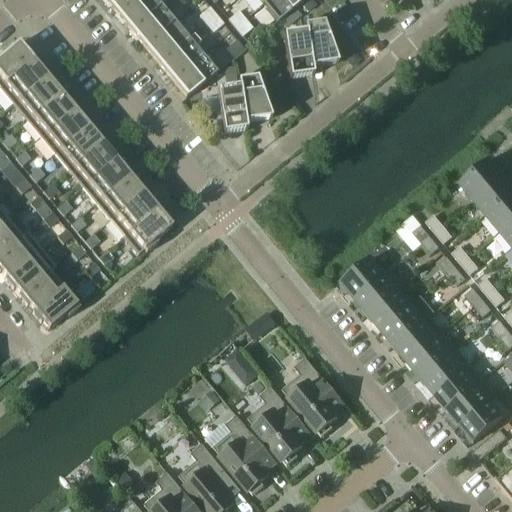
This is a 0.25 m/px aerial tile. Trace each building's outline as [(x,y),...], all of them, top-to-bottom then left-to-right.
[(136,0),(102,0),(100,2),(107,11),(109,10),(114,17),(113,18),(114,19),(136,0)] [(160,8),(153,0),(136,0),(114,19),(121,28),(122,27),(128,34),(127,35),(128,35),(160,8)] [(272,0),(255,0),(262,8),(272,0)] [(272,0),(262,8),(276,25),(306,0),(272,0)] [(174,25),(160,8),(128,35),(135,44),(136,43),(142,50),(141,51),(141,52),(174,25)] [(216,18),(208,10),(198,19),(205,27),(216,18)] [(300,18),(294,11),(278,25),(284,31),(300,18)] [(245,22),(238,14),(227,23),(234,31),(245,22)] [(223,27),(216,18),(205,27),(212,36),(223,27)] [(241,40),(252,31),(245,22),(234,31),(241,40)] [(188,42),(174,25),(141,52),(149,61),(150,60),(156,67),(155,68),(155,69),(188,42)] [(310,72),(336,68),(322,27),(303,30),(304,36),(310,72)] [(310,72),(304,36),(282,39),(288,83),(312,79),(310,72)] [(202,58),(188,42),(155,69),(163,78),(164,76),(170,83),(168,85),(169,85),(202,58)] [(243,52),(236,43),(225,52),(233,60),(243,52)] [(0,89),(34,61),(26,52),(24,53),(18,46),(1,59),(0,58),(0,89)] [(169,85),(176,94),(178,93),(185,102),(216,76),(202,58),(169,85)] [(48,78),(47,77),(45,79),(40,73),(42,71),(34,61),(0,89),(0,94),(12,108),(48,78)] [(62,95),(61,94),(59,96),(54,89),(56,88),(48,78),(12,108),(25,125),(62,95)] [(244,127),(270,123),(256,82),(236,85),(237,91),(244,127)] [(244,127),(237,91),(215,95),(222,138),(245,135),(244,127)] [(75,111),(75,110),(73,112),(68,106),(70,104),(62,95),(25,125),(39,141),(75,111)] [(89,128),(89,127),(87,129),(81,122),(83,121),(75,111),(39,141),(53,158),(89,128)] [(103,144),(101,145),(95,139),(97,137),(89,128),(53,158),(67,174),(103,144)] [(16,145),(10,138),(0,145),(7,153),(16,145)] [(117,161),(116,160),(114,162),(109,156),(111,154),(103,144),(67,174),(81,191),(117,161)] [(29,162),(23,154),(14,162),(20,169),(29,162)] [(131,177),(130,177),(128,179),(123,172),(125,171),(117,161),(81,191),(94,208),(131,177)] [(503,179),(489,162),(459,187),(473,204),(503,179)] [(16,173),(10,166),(1,173),(7,181),(16,173)] [(43,179),(37,171),(28,179),(34,186),(43,179)] [(142,195),(137,189),(139,187),(131,177),(94,208),(108,224),(144,194),(144,193),(142,195)] [(511,197),(511,190),(503,179),(473,204),(486,219),(511,197)] [(30,190),(23,182),(14,190),(21,197),(30,190)] [(57,195),(51,188),(42,195),(48,203),(57,195)] [(152,204),(144,194),(108,224),(122,241),(158,211),(158,210),(156,212),(151,205),(152,204)] [(511,224),(511,197),(486,219),(499,235),(511,224)] [(43,206),(37,199),(28,207),(34,214),(43,206)] [(71,212),(65,204),(56,212),(62,219),(71,212)] [(145,256),(157,246),(154,243),(171,230),(164,222),(166,220),(158,211),(122,241),(136,258),(143,253),(145,256)] [(57,223),(51,216),(42,223),(48,231),(57,223)] [(442,229),(433,218),(425,225),(434,236),(442,229)] [(20,241),(27,235),(14,219),(6,225),(0,230),(0,258),(20,241)] [(85,228),(78,221),(69,228),(76,236),(85,228)] [(511,224),(499,235),(511,250),(511,224)] [(429,240),(420,229),(412,236),(421,247),(429,240)] [(434,236),(443,247),(451,240),(442,229),(434,236)] [(71,240),(65,232),(56,240),(62,247),(71,240)] [(20,241),(0,258),(0,274),(5,281),(3,283),(4,283),(40,253),(26,236),(20,241)] [(99,245),(92,237),(83,245),(89,252),(99,245)] [(430,258),(438,251),(429,240),(421,247),(430,258)] [(85,256),(79,249),(70,256),(76,264),(85,256)] [(468,261),(459,250),(451,257),(460,268),(468,261)] [(54,270),(40,253),(4,283),(12,293),(14,291),(19,298),(17,299),(18,300),(54,270)] [(112,261),(106,254),(97,262),(103,269),(112,261)] [(383,276),(370,261),(340,286),(354,302),(390,273),(389,271),(383,276)] [(455,271),(446,261),(438,268),(447,278),(455,271)] [(460,268),(469,279),(477,271),(468,261),(460,268)] [(99,273),(92,265),(83,273),(90,280),(99,273)] [(61,291),(48,275),(55,270),(54,270),(18,300),(26,309),(28,308),(33,314),(31,316),(68,286),(67,286),(61,291)] [(456,289),(464,282),(455,271),(447,278),(456,289)] [(403,288),(390,273),(354,302),(367,318),(403,288)] [(495,292),(486,282),(477,289),(486,299),(495,292)] [(82,303),(68,286),(31,316),(39,326),(41,324),(48,332),(64,318),(67,321),(78,311),(76,309),(82,303)] [(410,309),(398,295),(404,289),(403,288),(367,318),(380,334),(410,309)] [(482,303),(472,292),(464,299),(473,310),(482,303)] [(486,299),(495,310),(504,303),(495,292),(486,299)] [(482,321),(490,314),(482,303),(473,310),(482,321)] [(423,325),(410,309),(380,334),(393,349),(423,325)] [(511,312),(511,313),(503,320),(511,330),(511,312)] [(267,317),(259,324),(267,333),(275,326),(267,317)] [(508,335),(499,324),(490,331),(499,342),(508,335)] [(442,335),(441,334),(435,339),(423,325),(393,349),(407,365),(442,335)] [(456,351),(442,335),(407,365),(420,381),(456,351)] [(508,353),(511,349),(511,339),(508,335),(499,342),(508,353)] [(469,367),(468,366),(462,371),(450,357),(456,352),(456,351),(420,381),(433,397),(469,367)] [(258,377),(237,353),(225,363),(246,388),(258,377)] [(282,393),(321,441),(332,431),(329,427),(336,420),(333,417),(344,408),(305,361),(293,371),(300,378),(282,393)] [(482,383),(469,367),(433,397),(446,413),(482,383)] [(495,398),(482,383),(446,413),(459,428),(495,398)] [(309,437),(270,390),(259,400),(265,407),(247,422),(286,469),(298,460),(294,456),(302,449),(299,446),(309,437)] [(209,395),(198,405),(206,414),(218,405),(209,395)] [(503,420),(490,405),(496,400),(495,398),(459,428),(473,445),(503,420)] [(275,465),(236,419),(224,428),(231,436),(213,451),(252,498),(263,489),(260,484),(267,478),(264,474),(275,465)] [(506,441),(499,433),(472,456),(478,464),(506,441)] [(240,494),(201,447),(190,457),(196,464),(178,479),(205,511),(226,511),(233,507),(230,503),(240,494)] [(124,476),(117,482),(125,493),(133,487),(124,476)] [(196,511),(167,476),(155,486),(162,493),(144,508),(147,511),(196,511)] [(511,477),(500,488),(496,483),(495,484),(511,504),(511,477)]
